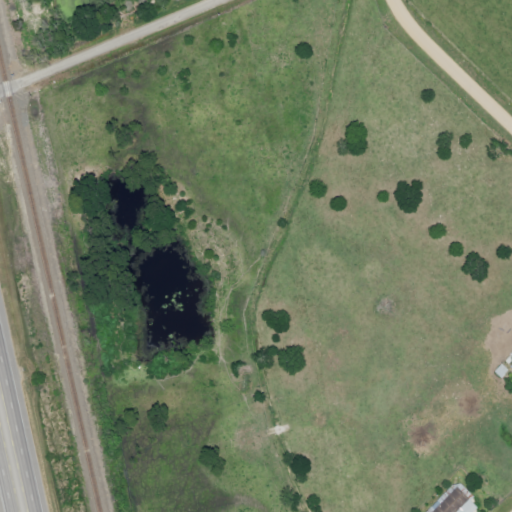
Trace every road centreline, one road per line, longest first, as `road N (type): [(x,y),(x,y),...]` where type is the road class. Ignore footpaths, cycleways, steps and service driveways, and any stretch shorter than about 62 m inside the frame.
road 1 (residential): [(0,91),(218,0)]
road 2 (residential): [(398,0),(511,120)]
